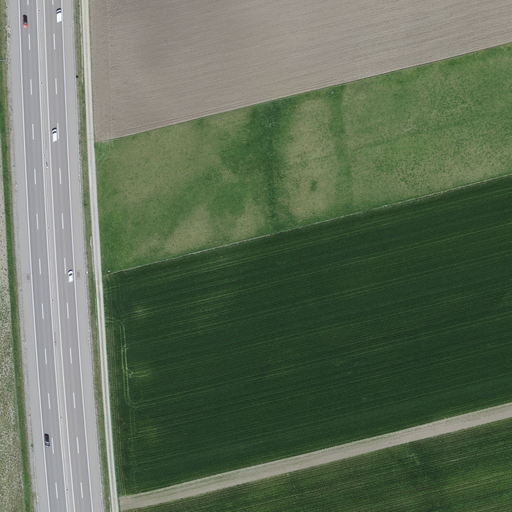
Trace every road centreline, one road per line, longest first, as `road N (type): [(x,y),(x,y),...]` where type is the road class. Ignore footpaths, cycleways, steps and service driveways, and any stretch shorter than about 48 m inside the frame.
road 1 (motorway): [(83,511),(52,0)]
road 2 (motorway): [(27,0),(58,511)]
road 3 (track): [(115,511),(84,0)]
